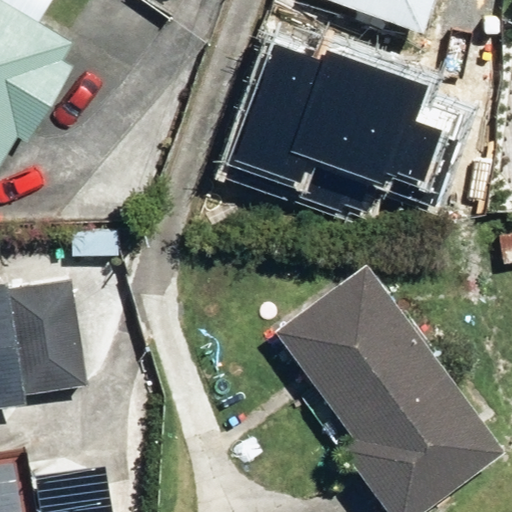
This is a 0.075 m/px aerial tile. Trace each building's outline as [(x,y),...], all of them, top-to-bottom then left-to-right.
[(437,0),(366,0),(429,23),(437,0)] [(390,171),(423,184),(443,132),(414,121),(427,87),(326,49),(322,59),(271,40),(224,162),(304,192),(316,158),(385,184),(390,171)] [(0,252),(0,275),(12,273),(22,375),(75,366),(54,244),(0,252)] [(409,511),(511,429),(511,425),(371,250),(280,324),(362,425),(346,438),(404,511),(409,511)] [(22,375),(12,273),(0,275),(0,399),(24,396),(22,375)]
